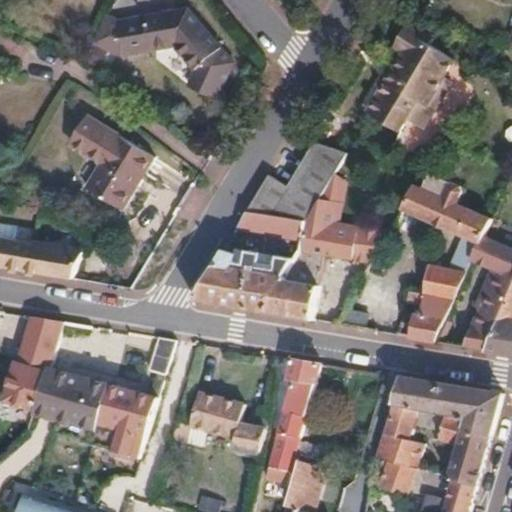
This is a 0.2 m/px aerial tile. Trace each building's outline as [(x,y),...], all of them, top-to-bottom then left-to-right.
[(188,6),(119,18),(125,52),(175,43),(196,67),(222,45),(188,6)] [(436,71),(446,54),(429,45),(435,35),(409,20),(393,46),(405,53),(392,73),(370,110),(401,129),(409,115),(420,122),(426,125),(436,108),(453,81),(446,77),(436,71)] [(456,61),(446,54),(436,71),(446,77),(456,61)] [(86,114),(70,141),(105,162),(88,190),(124,213),(156,158),(86,114)] [(402,142),(424,150),(430,133),(408,126),(402,142)] [(270,173),(237,229),(302,241),(308,220),(322,198),(326,189),(337,172),(350,152),(316,141),(292,181),(270,173)] [(326,189),(322,198),(339,201),(337,219),(334,228),(357,233),(353,258),(369,261),(385,231),(342,224),(350,181),(337,172),(326,189)] [(415,186),(403,207),(475,236),(483,239),(486,235),(494,217),(462,204),(435,193),(427,190),(417,186),(415,186)] [(282,281),(264,311),(313,320),(319,285),(315,285),(318,272),(322,269),(325,254),(328,255),(353,258),(357,233),(334,228),(337,219),(339,201),(322,198),(308,220),(302,241),(300,250),(295,258),(282,281)] [(0,235),(0,265),(26,270),(35,242),(0,235)] [(511,245),(486,235),(483,239),(478,250),(476,255),(473,262),(495,272),(511,279),(511,245)] [(483,239),(475,236),(470,248),(478,250),(483,239)] [(35,242),(26,270),(73,278),(86,251),(35,242)] [(241,267),(244,249),(234,247),(233,252),(235,253),(231,266),(241,267)] [(233,252),(223,251),(194,299),(264,311),(282,281),(295,258),(280,256),(277,273),(259,271),(262,252),(244,249),(241,267),(231,266),(235,253),(233,252)] [(277,273),(280,256),(262,252),(259,271),(277,273)] [(437,295),(457,298),(465,280),(467,273),(473,262),(476,255),(461,252),(454,268),(430,265),(424,292),(437,295)] [(315,285),(319,285),(322,285),(328,255),(325,254),(322,269),(318,272),(315,285)] [(478,311),(479,312),(500,321),(503,314),(504,311),(511,292),(511,279),(495,272),(478,311)] [(417,312),(412,336),(437,340),(457,298),(437,295),(424,292),(411,290),(408,298),(423,301),(421,312),(417,312)] [(511,292),(504,311),(503,314),(511,318),(511,292)] [(500,321),(479,312),(464,345),(487,349),(500,321)] [(500,321),(487,349),(511,353),(511,318),(503,314),(500,321)] [(341,315),(336,324),(354,327),(355,316),(341,315)] [(32,316),(19,362),(49,371),(49,375),(42,399),(37,413),(59,419),(54,430),(63,433),(67,421),(124,437),(127,429),(132,431),(127,447),(137,450),(136,456),(142,458),(161,397),(53,366),(55,357),(66,321),(32,316)] [(66,321),(55,357),(80,365),(92,325),(66,321)] [(178,340),(161,337),(152,368),(168,373),(177,345),(178,340)] [(297,378),(289,406),(310,410),(322,363),(295,359),(294,365),(291,377),(297,378)] [(49,371),(19,362),(17,362),(9,389),(42,399),(49,375),(49,371)] [(395,403),(420,409),(448,414),(469,421),(467,429),(494,437),(506,394),(449,384),(402,377),(395,403)] [(260,459),(269,429),(261,426),(243,421),(245,412),(203,400),(197,419),(186,415),(176,446),(187,450),(192,434),(238,449),(238,453),(260,459)] [(392,458),(419,466),(427,442),(411,437),(420,409),(395,403),(380,454),(392,458)] [(310,410),(289,406),(270,478),(290,482),(296,460),(310,410)] [(469,421),(448,414),(440,438),(460,444),(449,475),(456,477),(453,484),(478,491),(494,437),(467,429),(469,421)] [(261,426),(269,429),(271,430),(273,416),(264,415),(261,426)] [(383,485),(409,494),(419,466),(392,458),(389,465),(385,465),(378,484),(383,485)] [(299,508),(312,511),(313,511),(326,469),(302,461),(289,506),(299,508)] [(444,511),(472,511),(478,491),(453,484),(448,501),(437,498),(434,507),(445,511),(444,511)] [(373,511),(403,511),(406,503),(409,494),(383,485),(373,511)] [(83,511),(24,493),(18,511),(83,511)]
